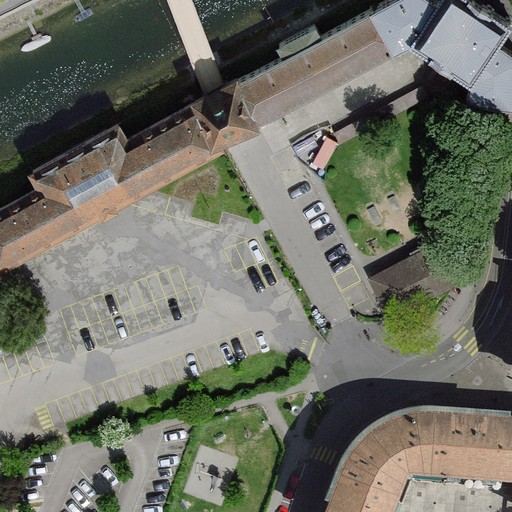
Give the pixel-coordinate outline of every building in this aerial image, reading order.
[(385,0),(371,8),(392,48),(410,38),(441,59),(470,78),(467,98),(511,101),(511,51),(495,40),(508,20),(478,0),(385,0)] [(284,54),(236,80),(256,121),(392,48),(371,8),(322,33),(316,22),(278,42),(284,54)] [(256,121),(236,80),(225,86),(215,91),(204,97),(194,102),(213,142),(220,138),(236,132),(256,123),(256,121)] [(41,186),(0,208),(0,266),(143,188),(224,144),(220,138),(213,142),(194,102),(127,138),(119,123),(33,170),(41,186)] [(442,240),(371,277),(391,314),(466,275),(460,261),(455,264),(442,240)] [(425,477),(429,410),(415,411),(402,413),(387,419),(373,428),(361,438),(352,449),(343,463),(331,495),(335,497),(329,511),(398,511),(412,476),(425,477)] [(511,478),(511,420),(504,419),(505,415),(429,410),(425,477),(425,481),(500,486),(501,478),(511,478)]
